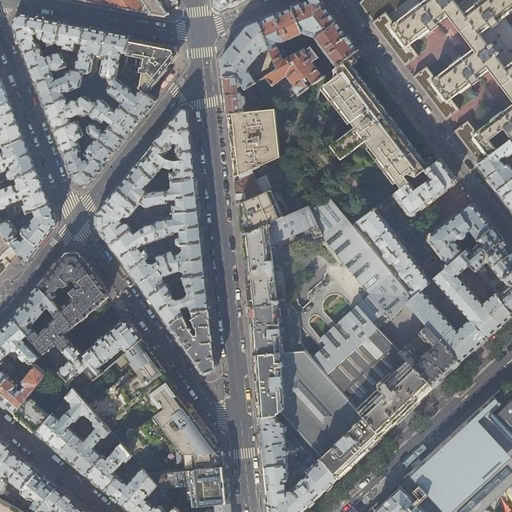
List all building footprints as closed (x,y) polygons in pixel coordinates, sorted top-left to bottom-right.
[(80,0),(85,1),(110,6),(131,10),(155,15),(164,16),(167,14),(157,0),(80,0)] [(214,0),(216,6),(222,10),(242,1),(244,0),(214,0)] [(290,8),(303,33),(307,26),(310,24),(311,25),(312,26),(314,28),(314,37),(316,40),(339,23),(330,13),(321,0),(320,0),(309,0),(300,4),(290,8)] [(511,0),(362,0),(361,1),(360,2),(359,3),(367,14),(373,22),(372,23),(384,38),(397,56),(405,66),(418,56),(410,45),(430,29),(432,31),(439,26),(437,24),(449,15),(474,49),(436,78),(427,67),(414,77),(431,100),(446,120),(459,110),(451,99),(472,83),(473,85),(480,80),(478,78),(490,69),(511,98),(511,105),(477,133),(468,121),(455,131),(469,150),(479,163),(510,140),(511,141),(511,139),(511,61),(505,66),(496,54),(498,53),(491,43),(488,45),(479,32),(490,24),(492,26),(499,21),(497,19),(511,7),(511,0)] [(272,16),(282,42),(283,42),(303,33),(290,8),(273,15),(272,16)] [(37,33),(35,29),(28,27),(30,15),(26,15),(21,14),(13,23),(18,37),(25,53),(41,47),(39,44),(35,41),(33,35),(36,34),(37,33)] [(58,42),(62,22),(48,19),(30,15),(28,27),(35,29),(37,33),(39,33),(38,35),(40,38),(42,39),(44,39),(44,41),(47,42),(45,43),(47,46),(58,42)] [(258,22),(269,48),(282,42),(272,16),(258,22)] [(82,43),(84,26),(73,24),(62,22),(58,42),(59,44),(62,45),(62,48),(74,50),(76,42),(82,43)] [(269,48),(258,22),(248,27),(234,43),(223,57),(222,58),(221,59),(221,61),(222,63),(222,68),(223,77),(237,76),(246,89),(247,88),(250,87),(256,82),(248,68),(261,52),(269,48)] [(357,52),(359,50),(351,39),(339,23),(316,40),(317,42),(319,45),(313,49),(316,52),(322,48),(336,67),(357,52)] [(105,41),(107,31),(97,29),(84,26),(82,43),(84,46),(83,47),(82,50),(81,50),(80,59),(77,61),(75,70),(83,72),(84,71),(88,72),(91,71),(95,53),(96,53),(101,54),(104,42),(105,41)] [(131,38),(131,35),(119,33),(107,31),(105,41),(104,42),(101,54),(106,55),(104,61),(103,62),(101,72),(104,75),(108,76),(110,80),(117,77),(119,64),(119,61),(121,58),(122,53),(125,53),(125,58),(126,59),(127,55),(131,38)] [(127,55),(142,58),(140,67),(126,64),(124,75),(129,80),(146,93),(177,54),(175,47),(146,42),(131,38),(127,55)] [(280,45),(282,42),(269,48),(276,63),(278,69),(271,73),(267,76),(274,85),(287,76),(295,86),(294,91),(298,96),(309,88),(305,82),(309,78),(314,84),(324,76),(314,62),(319,57),(316,52),(313,49),(319,45),(317,42),(306,50),(304,48),(284,58),(278,46),(280,45)] [(45,58),(41,47),(25,53),(29,66),(36,83),(47,80),(46,78),(55,74),(54,70),(57,69),(58,70),(68,66),(63,53),(58,53),(45,58)] [(431,158),(424,163),(405,138),(382,108),(363,83),(351,67),(358,61),(356,59),(360,56),(357,52),(336,67),(335,69),(336,78),(325,86),(356,127),(334,144),(345,158),(367,141),(403,188),(409,184),(425,172),(440,161),(436,157),(432,160),(431,158)] [(278,69),(276,63),(268,68),(271,73),(278,69)] [(56,80),(55,74),(46,78),(47,80),(36,83),(40,92),(45,107),(66,98),(64,93),(80,86),(83,72),(75,70),(73,70),(68,72),(65,77),(58,80),(56,80)] [(5,87),(0,73),(0,107),(11,103),(5,87)] [(246,90),(246,89),(237,76),(223,77),(225,94),(227,113),(231,113),(250,111),(249,103),(246,101),(245,96),(242,95),(242,93),(246,90)] [(137,93),(136,95),(131,92),(130,88),(117,77),(110,80),(111,85),(109,88),(109,92),(122,102),(120,106),(129,113),(131,113),(140,120),(148,111),(156,101),(146,93),(129,80),(127,83),(135,89),(137,93)] [(68,102),(66,98),(45,107),(49,117),(55,130),(71,124),(70,119),(71,117),(72,117),(78,114),(83,117),(91,114),(97,106),(95,104),(85,96),(68,102)] [(129,113),(120,106),(116,110),(102,99),(98,100),(95,104),(97,106),(91,114),(92,116),(95,119),(99,119),(102,122),(106,119),(110,122),(112,123),(109,127),(125,140),(132,130),(140,120),(131,113),(129,113)] [(3,146),(25,138),(18,120),(11,103),(0,107),(0,135),(1,137),(0,138),(0,144),(1,147),(3,146)] [(138,164),(152,180),(157,185),(162,190),(165,188),(155,177),(163,166),(170,168),(174,168),(176,168),(176,173),(171,173),(172,181),(196,178),(194,164),(191,133),(189,111),(182,109),(166,129),(147,153),(138,164)] [(277,159),(271,110),(250,111),(231,113),(232,125),(236,161),(238,176),(253,170),(277,159)] [(77,119),(77,122),(71,124),(55,130),(58,138),(64,153),(80,148),(77,140),(83,136),(79,125),(82,123),(80,118),(77,119)] [(125,140),(109,127),(107,130),(107,132),(105,134),(104,133),(103,131),(95,123),(91,124),(88,127),(89,133),(89,134),(114,152),(119,146),(125,140)] [(105,163),(114,152),(89,134),(89,137),(94,140),(95,140),(95,141),(89,149),(88,153),(85,154),(90,166),(85,172),(94,178),(105,163)] [(31,153),(25,138),(3,146),(4,152),(0,153),(0,173),(7,171),(8,167),(10,166),(11,166),(13,170),(10,172),(9,174),(10,179),(12,179),(16,178),(37,169),(31,153)] [(511,153),(511,142),(511,141),(510,140),(479,163),(477,165),(487,178),(497,191),(511,179),(511,169),(509,165),(508,165),(506,166),(504,166),(502,163),(501,162),(501,159),(505,155),(507,156),(508,156),(511,153)] [(83,155),(80,148),(64,153),(69,168),(75,184),(88,186),(94,178),(85,172),(90,166),(85,154),(83,155)] [(425,172),(431,181),(415,192),(409,184),(403,188),(396,194),(409,213),(415,213),(453,185),(455,178),(451,171),(442,160),(440,161),(425,172)] [(152,180),(138,164),(127,178),(117,190),(139,207),(142,204),(142,202),(150,193),(145,189),(152,180)] [(44,185),(37,169),(16,178),(18,184),(17,187),(13,186),(0,191),(0,224),(3,223),(0,215),(0,208),(21,200),(23,198),(26,205),(24,206),(26,214),(35,211),(51,204),(44,185)] [(267,177),(256,181),(253,170),(238,176),(234,178),(235,190),(236,205),(240,203),(268,192),(271,190),(267,177)] [(198,194),(196,178),(172,181),(165,188),(162,190),(162,191),(151,192),(150,193),(142,202),(148,207),(145,212),(150,216),(151,216),(153,216),(150,207),(156,204),(168,203),(169,200),(177,199),(177,205),(173,205),(174,213),(200,211),(198,194)] [(511,179),(497,191),(510,208),(511,210),(511,179)] [(139,207),(117,190),(116,191),(104,206),(98,214),(97,226),(102,232),(111,245),(132,230),(131,228),(129,224),(126,223),(124,224),(121,220),(124,217),(128,217),(132,215),(139,207)] [(280,219),(268,192),(240,203),(241,216),(243,235),(280,219)] [(381,259),(330,198),(280,219),(243,235),(245,247),(246,260),(273,258),(271,246),(312,228),(314,231),(311,233),(314,239),(321,236),(369,295),(321,341),(326,346),(313,359),(327,376),(379,329),(408,303),(412,299),(408,294),(386,266),(381,259)] [(55,215),(51,204),(35,211),(36,214),(33,218),(35,219),(32,222),(30,221),(23,231),(25,235),(39,247),(48,236),(54,228),(55,215)] [(476,205),(472,205),(431,235),(430,241),(449,266),(460,255),(462,253),(460,249),(461,248),(461,247),(460,246),(458,247),(456,243),(458,241),(462,242),(464,240),(466,238),(466,235),(469,233),(475,242),(476,241),(492,226),(483,214),(476,205)] [(412,299),(430,282),(375,209),(358,222),(364,231),(368,231),(385,252),(384,257),(381,259),(386,266),(389,264),(394,265),(400,273),(399,274),(399,276),(402,280),(406,280),(413,291),(408,294),(412,299)] [(201,225),(200,211),(174,213),(175,219),(164,220),(158,222),(156,216),(153,216),(151,216),(163,247),(166,246),(164,237),(175,233),(175,232),(180,231),(181,237),(178,237),(177,239),(177,244),(178,245),(182,245),(203,242),(201,225)] [(150,225),(144,227),(134,234),(132,230),(111,245),(118,255),(130,271),(147,258),(150,256),(150,255),(147,251),(144,250),(143,252),(140,247),(144,244),(145,245),(156,240),(160,249),(163,247),(151,216),(150,216),(148,218),(150,225)] [(21,236),(18,239),(18,232),(10,220),(3,223),(0,224),(0,226),(0,227),(12,244),(26,263),(32,255),(39,247),(25,235),(23,238),(21,236)] [(476,241),(480,247),(477,249),(471,254),(467,249),(462,253),(460,255),(470,266),(491,289),(493,288),(482,274),(485,271),(482,267),(486,264),(485,262),(488,253),(490,256),(489,260),(490,262),(489,262),(500,277),(495,282),(497,285),(501,282),(503,279),(511,271),(511,252),(492,226),(476,241)] [(0,227),(0,259),(3,257),(1,255),(12,244),(0,227)] [(205,258),(203,242),(182,245),(183,251),(181,253),(175,254),(174,250),(168,252),(166,246),(163,247),(173,273),(181,270),(185,272),(185,277),(206,275),(205,261),(205,258)] [(159,260),(154,264),(151,263),(147,258),(130,271),(138,283),(149,297),(166,284),(163,280),(165,276),(173,273),(163,247),(160,249),(162,254),(157,256),(159,260)] [(80,254),(66,253),(50,274),(39,287),(50,296),(53,300),(57,296),(57,291),(62,285),(64,286),(66,286),(70,281),(70,280),(70,279),(74,280),(75,282),(92,271),(87,263),(81,255),(80,254)] [(461,361),(488,338),(511,316),(511,313),(495,294),(483,305),(458,277),(470,266),(460,255),(449,266),(430,282),(412,299),(408,303),(428,326),(461,361)] [(274,272),(273,258),(246,260),(249,282),(251,306),(286,304),(286,300),(277,300),(276,287),(276,285),(284,285),(283,271),(274,272)] [(107,291),(92,271),(75,282),(81,290),(60,308),(61,309),(54,315),(57,318),(49,325),(50,326),(49,328),(46,328),(43,330),(42,334),(41,335),(36,331),(30,336),(45,353),(56,343),(59,345),(56,348),(60,353),(72,343),(65,333),(77,322),(101,302),(106,298),(107,291)] [(506,283),(511,283),(511,285),(511,287),(508,287),(499,295),(495,291),(493,288),(491,289),(495,294),(511,313),(511,271),(503,279),(506,283)] [(208,287),(206,275),(185,277),(175,279),(176,283),(184,280),(189,294),(187,297),(183,298),(187,312),(210,309),(208,291),(208,287)] [(187,312),(183,298),(177,300),(174,299),(168,287),(176,283),(175,279),(166,284),(149,297),(156,307),(169,325),(184,315),(186,313),(187,312)] [(50,296),(39,287),(25,304),(13,318),(29,335),(30,336),(36,331),(43,325),(36,321),(38,319),(40,320),(42,317),(41,316),(44,311),(44,310),(48,307),(54,315),(61,309),(60,308),(53,300),(50,296)] [(286,304),(251,306),(253,330),(256,382),(259,416),(276,414),(280,410),(320,457),(339,477),(361,456),(381,436),(327,376),(313,359),(300,346),(298,314),(289,304),(286,304)] [(213,337),(210,309),(187,312),(186,313),(188,318),(192,318),(195,326),(196,327),(197,334),(195,336),(190,330),(184,315),(169,325),(177,335),(190,354),(204,373),(216,369),(213,337)] [(24,340),(29,335),(13,318),(1,329),(0,330),(0,346),(7,355),(12,351),(15,352),(18,351),(21,354),(20,355),(20,357),(24,361),(26,362),(27,361),(30,364),(35,363),(42,356),(38,351),(36,352),(24,340)] [(130,322),(122,322),(107,333),(91,347),(103,362),(106,359),(106,357),(109,357),(122,346),(127,351),(142,339),(137,332),(130,322)] [(424,356),(419,356),(415,351),(416,350),(410,343),(401,352),(434,386),(448,373),(461,361),(428,326),(420,333),(426,340),(428,339),(431,342),(432,344),(432,348),(425,353),(426,354),(424,356)] [(406,413),(434,386),(401,352),(379,329),(327,376),(381,436),(406,413)] [(226,461),(225,453),(212,436),(200,418),(185,398),(168,374),(152,353),(142,339),(127,351),(114,362),(124,374),(119,378),(120,379),(96,396),(95,397),(88,403),(95,412),(105,422),(114,416),(117,418),(120,418),(122,416),(121,413),(125,411),(130,412),(131,407),(137,402),(143,403),(145,405),(151,401),(155,407),(149,412),(151,414),(150,419),(143,424),(138,423),(137,429),(134,431),(133,430),(130,431),(128,433),(129,436),(121,442),(132,455),(136,460),(139,463),(154,452),(150,446),(164,436),(170,445),(173,443),(179,450),(177,451),(178,462),(177,462),(178,470),(226,465),(226,461)] [(91,347),(82,354),(78,349),(72,343),(60,353),(63,357),(66,355),(70,359),(62,366),(58,362),(55,364),(72,384),(74,382),(71,378),(83,368),(89,375),(90,376),(75,388),(77,391),(103,371),(99,366),(103,362),(91,347)] [(0,387),(9,377),(17,369),(12,364),(6,370),(3,367),(0,370),(0,365),(7,355),(0,346),(0,387)] [(19,387),(19,385),(9,377),(0,387),(0,400),(2,403),(15,413),(27,398),(47,373),(35,363),(35,366),(24,381),(24,385),(27,387),(24,391),(20,390),(18,389),(19,387)] [(53,412),(62,402),(42,386),(34,395),(53,412)] [(72,406),(62,419),(53,412),(50,416),(37,432),(49,442),(61,452),(77,433),(69,427),(72,423),(74,424),(83,415),(86,414),(90,418),(95,412),(88,403),(77,391),(75,388),(67,397),(72,402),(72,406)] [(511,395),(490,415),(485,409),(459,433),(421,468),(425,473),(417,480),(421,484),(429,494),(445,511),(446,511),(450,509),(453,511),(482,511),(511,485),(511,395)] [(37,432),(50,416),(35,405),(37,402),(33,399),(31,401),(27,398),(15,413),(26,422),(37,432)] [(94,426),(96,427),(85,440),(77,433),(61,452),(75,463),(87,473),(103,455),(94,447),(103,437),(107,437),(113,443),(117,438),(105,422),(95,412),(90,418),(95,422),(94,426)] [(277,420),(277,416),(276,414),(259,416),(261,438),(264,466),(287,464),(287,455),(289,453),(289,448),(292,448),(291,441),(289,439),(285,439),(284,432),(287,430),(286,426),(279,420),(277,420)] [(7,459),(14,451),(6,444),(0,439),(0,473),(10,461),(7,459)] [(132,455),(121,442),(107,458),(103,455),(87,473),(96,482),(106,490),(117,476),(114,473),(125,460),(127,462),(132,455)] [(25,485),(38,471),(25,461),(14,451),(7,459),(10,461),(0,473),(0,491),(7,495),(9,492),(5,489),(8,480),(10,480),(19,487),(23,488),(25,485)] [(289,476),(287,464),(264,466),(266,486),(269,511),(301,511),(339,477),(320,457),(315,461),(307,453),(298,461),(300,464),(298,466),(300,468),(290,478),(289,476)] [(125,506),(150,476),(148,473),(140,464),(137,467),(140,470),(133,478),(130,476),(125,482),(117,476),(106,490),(115,497),(125,506)] [(163,491),(172,484),(175,487),(193,485),(196,506),(215,505),(230,503),(229,496),(227,475),(226,465),(178,470),(148,473),(150,476),(158,485),(163,491)] [(37,509),(56,487),(47,479),(38,471),(25,485),(23,488),(22,491),(29,498),(33,497),(37,501),(35,504),(33,503),(30,506),(37,509)] [(158,485),(150,476),(125,506),(132,511),(151,511),(157,506),(154,506),(148,501),(153,495),(151,492),(158,485)] [(426,511),(419,503),(429,494),(421,484),(414,490),(420,497),(416,500),(402,485),(375,510),(376,511),(426,511)] [(85,511),(76,504),(56,487),(37,509),(41,511),(50,511),(54,508),(56,509),(61,511),(85,511)] [(231,511),(230,503),(215,505),(215,511),(231,511)]
